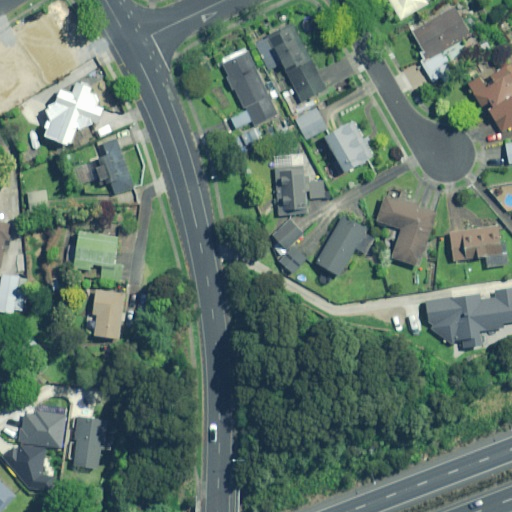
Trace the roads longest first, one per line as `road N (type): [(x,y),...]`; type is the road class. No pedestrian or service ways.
road 1 (tertiary): [(131,44),(177,151),(208,280),(217,511)]
road 2 (residential): [(446,157),(398,104),(335,0)]
road 3 (primary): [(348,511),(511,449)]
